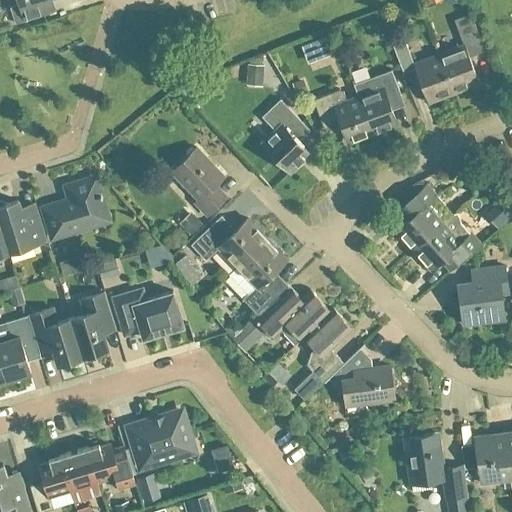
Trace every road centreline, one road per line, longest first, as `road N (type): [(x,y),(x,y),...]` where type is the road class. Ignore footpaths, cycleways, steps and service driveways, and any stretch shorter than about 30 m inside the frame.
road 1 (residential): [(0,423),(194,363),(307,511)]
road 2 (residential): [(511,385),(455,364),(323,239)]
road 3 (residential): [(323,239),(376,188),(511,120)]
